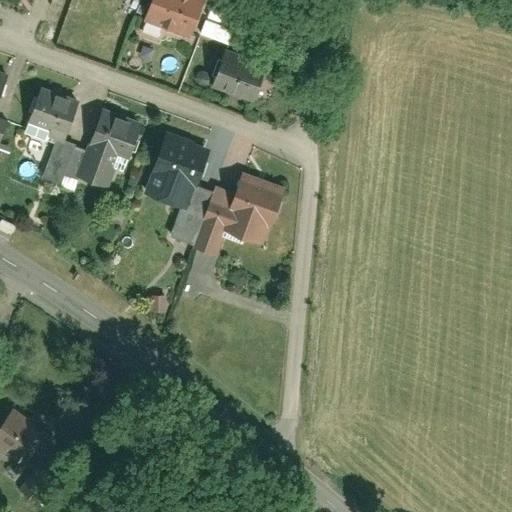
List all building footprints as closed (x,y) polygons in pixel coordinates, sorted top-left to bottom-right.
[(147,0),(139,25),(186,41),(199,1),(220,8),(222,0),(147,0)] [(265,56),(222,42),(209,84),(252,97),(265,56)] [(77,95),(40,83),(25,127),(53,137),(41,173),(60,179),(64,167),(73,141),(63,137),(77,95)] [(88,147),(73,141),(64,167),(104,182),(117,149),(128,153),(140,119),(103,105),(88,147)] [(206,139),(164,125),(143,186),(180,198),(168,232),(191,242),(211,182),(194,177),(206,139)] [(230,188),(211,182),(191,242),(218,252),(227,225),(265,239),(285,181),(239,164),(230,188)] [(152,294),(152,311),(165,311),(165,294),(152,294)] [(47,420),(9,399),(0,415),(0,453),(22,465),(47,420)]
